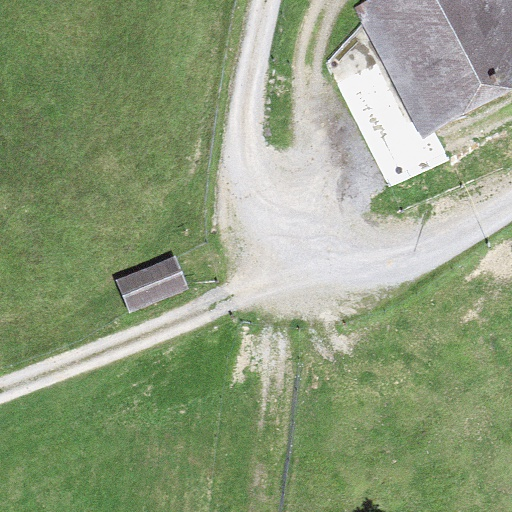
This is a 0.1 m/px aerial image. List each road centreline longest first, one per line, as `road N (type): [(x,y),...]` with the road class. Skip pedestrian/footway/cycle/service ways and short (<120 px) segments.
road 1 (track): [(0,396),(218,307),(290,255)]
road 2 (track): [(290,255),(264,226),(246,157),(271,0)]
road 3 (track): [(511,211),(397,266),(355,274),(290,255)]
